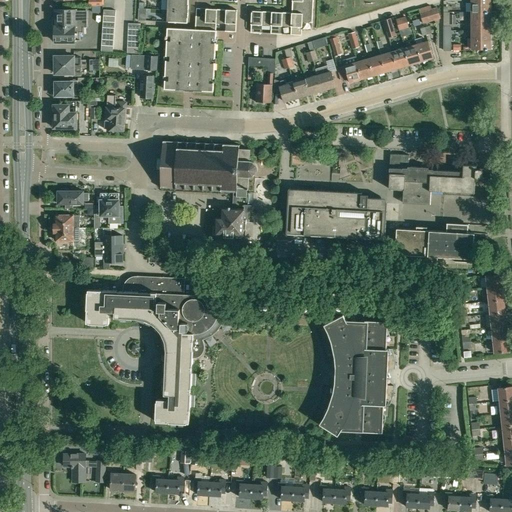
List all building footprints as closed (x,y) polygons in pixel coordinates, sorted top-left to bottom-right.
[(188,11),(188,0),(167,0),(167,10),(188,11)] [(292,0),(292,9),(313,10),(313,0),(292,0)] [(491,13),(490,0),(471,0),(471,13),(491,13)] [(429,10),(432,21),(440,18),(437,8),(429,10)] [(146,9),(139,9),(138,21),(145,21),(146,21),(146,9)] [(216,31),(217,9),(206,9),(206,17),(196,16),(195,29),(195,30),(209,30),(209,33),(216,33),(216,31)] [(216,31),(217,24),(225,24),(225,31),(236,32),(237,10),(217,9),(216,31)] [(312,23),(313,10),(292,9),(292,13),(291,35),(302,35),(302,22),(312,23)] [(56,10),(56,19),(52,19),(53,27),(56,26),(56,27),(55,27),(55,42),(68,42),(69,43),(73,43),(73,42),(75,42),(75,41),(81,40),(81,34),(84,34),(84,28),(85,28),(88,28),(88,12),(75,11),(56,10)] [(166,22),(188,23),(188,11),(167,10),(166,22)] [(432,21),(429,10),(420,13),(423,23),(432,21)] [(271,26),(271,34),(272,12),(252,11),(251,33),(261,33),(262,26),(263,26),(271,26)] [(291,35),(292,13),(272,12),(271,34),(282,34),(282,27),(291,27),(291,35)] [(491,13),(471,13),(472,49),(491,49),(491,13)] [(399,31),(407,28),(403,17),(396,19),(399,31)] [(383,20),(388,38),(396,35),(391,18),(383,20)] [(192,29),(167,28),(167,36),(171,36),(170,41),(167,40),(166,56),(170,56),(170,61),(166,60),(165,76),(169,76),(169,81),(165,80),(164,89),(189,90),(192,29)] [(208,38),(209,33),(209,30),(195,30),(195,29),(192,29),(189,90),(213,92),(214,83),(210,83),(210,78),(214,79),(215,63),(211,63),(211,58),(215,59),(216,38),(208,38)] [(355,32),(353,32),(348,34),(352,49),(360,47),(355,32)] [(415,39),(416,44),(421,61),(434,58),(428,41),(423,42),(422,37),(415,39)] [(336,38),(330,39),(335,56),(341,54),(336,38)] [(308,43),(310,51),(313,61),(318,59),(315,50),(312,42),(308,43)] [(416,44),(404,48),(409,65),(421,61),(416,44)] [(409,65),(404,48),(392,52),(397,69),(409,65)] [(392,52),(380,55),(386,72),(397,69),(392,52)] [(131,54),(131,69),(156,70),(156,56),(131,54)] [(386,72),(380,55),(368,59),(373,75),(386,72)] [(55,64),(55,65),(81,65),(81,60),(81,58),(74,58),(74,57),(55,57),(55,58),(54,60),(54,63),(55,64)] [(361,79),(356,62),(355,57),(343,60),(344,66),(349,83),(361,79)] [(108,67),(118,67),(118,59),(108,58),(108,67)] [(368,59),(356,62),(361,79),(373,75),(368,59)] [(81,73),(81,65),(55,65),(55,67),(54,68),(54,71),(55,72),(55,74),(73,74),(73,76),(81,76),(81,73)] [(317,76),(321,91),(335,87),(331,72),(330,72),(328,65),(315,69),(315,70),(317,76)] [(271,103),(272,84),(273,73),(275,73),(275,67),(268,67),(268,73),(268,84),(257,83),(256,102),(271,103)] [(140,84),(140,89),(141,89),(141,97),(151,98),(152,92),(153,92),(153,88),(152,87),(152,83),(152,82),(152,77),(142,76),(142,82),(141,82),(141,84),(140,84)] [(317,76),(305,79),(310,94),(321,91),(317,76)] [(78,78),(78,82),(66,81),(66,82),(56,82),(55,89),(54,90),(54,91),(54,94),(56,96),(72,96),(72,95),(78,95),(78,87),(83,87),(83,82),(83,78),(78,78)] [(298,98),(293,83),(287,84),(286,79),(280,81),(282,86),(279,87),(284,102),(298,98)] [(310,94),(305,79),(293,83),(298,98),(310,94)] [(104,119),(104,129),(110,129),(110,130),(123,130),(123,116),(125,115),(126,103),(115,102),(115,96),(107,95),(106,119),(104,119)] [(54,128),(64,128),(64,118),(65,118),(65,113),(68,113),(68,107),(71,107),(71,101),(66,101),(66,105),(54,105),(54,128)] [(76,101),(71,101),(71,107),(68,107),(68,113),(65,113),(65,118),(64,118),(64,128),(76,128),(76,101)] [(250,161),(250,149),(239,149),(239,145),(163,141),(162,154),(160,154),(160,159),(157,159),(156,170),(159,170),(159,175),(161,175),(160,188),(233,192),(232,209),(236,209),(237,200),(239,200),(240,197),(246,197),(247,190),(247,189),(248,189),(249,178),(250,177),(251,177),(252,177),(253,176),(254,176),(255,175),(256,174),(257,173),(257,172),(258,171),(258,170),(258,168),(257,167),(257,166),(256,165),(256,164),(255,163),(254,162),(253,162),(252,161),(251,161),(250,161)] [(430,191),(475,193),(475,186),(487,187),(487,178),(483,178),(483,169),(476,169),(476,165),(463,165),(463,172),(433,170),(434,168),(409,167),(409,155),(390,154),(389,174),(390,175),(389,189),(404,189),(403,202),(430,204),(430,191)] [(447,224),(447,231),(427,230),(427,228),(427,227),(416,227),(417,227),(416,230),(397,229),(396,239),(385,238),(387,203),(377,202),(377,201),(368,200),(368,195),(362,194),(362,192),(289,188),(286,233),(365,238),(365,242),(390,244),(390,261),(430,263),(437,264),(438,264),(438,263),(437,263),(438,257),(473,259),(474,233),(468,233),(468,225),(469,224),(447,223),(447,224)] [(65,209),(69,209),(69,204),(71,204),(71,191),(69,191),(69,189),(61,189),(61,191),(58,191),(58,195),(56,195),(56,200),(58,200),(58,204),(65,204),(65,209)] [(83,191),(71,191),(71,204),(69,204),(69,209),(73,209),(73,204),(84,204),(84,200),(86,200),(86,195),(84,195),(83,191)] [(109,216),(109,193),(100,193),(100,216),(109,216)] [(109,193),(109,216),(109,223),(123,223),(122,209),(119,209),(119,193),(109,193)] [(244,209),(236,209),(232,209),(222,208),(222,218),(216,218),(216,226),(213,226),(212,235),(224,235),(224,237),(234,238),(234,236),(245,236),(246,223),(249,223),(250,212),(253,212),(253,206),(244,205),(244,209)] [(54,228),(79,228),(79,215),(56,215),(56,222),(54,222),(54,228)] [(73,240),(80,240),(79,228),(54,228),(54,234),(56,234),(56,241),(73,241),(73,240)] [(103,242),(95,242),(95,249),(123,249),(123,235),(111,236),(111,228),(103,229),(103,232),(103,242)] [(265,245),(265,260),(275,260),(276,246),(265,245)] [(123,249),(95,249),(95,256),(103,256),(104,268),(110,268),(110,262),(123,262),(123,249)] [(145,256),(146,256),(150,257),(150,262),(175,263),(175,251),(159,250),(160,249),(146,249),(145,249),(144,249),(143,250),(142,251),(142,252),(142,253),(142,254),(143,255),(144,256),(145,256)] [(292,260),(305,261),(306,253),(292,252),(292,260)] [(306,261),(322,262),(323,253),(307,252),(306,261)] [(77,267),(94,267),(94,258),(77,257),(77,267)] [(487,289),(502,287),(501,274),(486,276),(487,289)] [(140,319),(154,324),(154,327),(156,330),(159,332),(162,333),(166,347),(167,350),(166,354),(165,368),(166,368),(165,376),(164,390),(165,390),(164,399),(157,399),(157,404),(156,404),(156,417),(156,422),(171,422),(171,423),(185,423),(189,423),(190,408),(191,394),(190,394),(191,386),(192,373),(191,373),(192,365),(193,358),(194,358),(196,358),(197,357),(201,355),(204,351),(205,347),(204,343),(202,338),(209,335),(215,330),(219,325),(222,318),(223,310),(208,310),(208,305),(206,301),(203,298),(199,296),(195,295),(184,294),(185,278),(137,276),(132,277),(128,279),(125,282),(123,287),(123,291),(117,291),(103,290),(88,290),(88,294),(87,294),(87,308),(86,323),(91,323),(91,324),(105,324),(109,324),(109,317),(119,317),(119,318),(133,318),(137,318),(140,319)] [(504,300),(502,287),(487,289),(489,301),(504,300)] [(489,301),(490,314),(505,313),(504,300),(489,301)] [(507,325),(505,313),(490,314),(491,327),(507,325)] [(393,354),(392,349),(386,349),(387,321),(360,320),(360,323),(347,322),(343,315),(324,325),(328,332),(331,342),(335,357),(336,367),(335,383),(333,392),(328,408),(324,416),(320,424),(338,435),(343,428),(355,429),(355,431),(382,433),(384,405),(389,405),(391,401),(393,396),(393,391),(394,386),(387,386),(388,369),(394,369),(395,364),(394,359),(393,354)] [(491,327),(493,340),(508,338),(507,325),(491,327)] [(509,351),(508,338),(493,340),(494,353),(509,351)] [(499,401),(511,399),(511,386),(498,388),(499,401)] [(511,412),(511,399),(499,401),(501,414),(511,412)] [(511,425),(511,412),(501,414),(502,426),(511,425)] [(511,438),(511,425),(502,426),(504,439),(511,438)] [(181,448),(181,463),(190,464),(191,449),(181,448)] [(198,465),(199,449),(191,449),(191,460),(191,464),(198,465)] [(241,460),(249,461),(249,458),(249,452),(234,451),(233,464),(241,464),(241,460)] [(269,478),(273,478),(275,453),(267,452),(266,464),(269,465),(269,478)] [(86,454),(64,454),(64,466),(72,466),(72,468),(73,468),(73,482),(85,482),(85,466),(97,466),(97,461),(86,460),(86,454)] [(97,466),(96,482),(105,482),(106,461),(97,461),(97,466)] [(421,468),(427,468),(427,476),(440,477),(441,465),(428,464),(428,462),(421,461),(421,468)] [(483,480),(483,478),(484,469),(471,468),(472,464),(464,463),(463,478),(483,480)] [(275,466),(274,478),(281,478),(282,466),(275,466)] [(441,478),(451,479),(452,467),(442,466),(441,478)] [(123,490),(124,474),(118,474),(118,472),(111,472),(110,490),(123,490)] [(497,485),(498,476),(498,474),(484,473),(484,484),(497,485)] [(136,475),(124,474),(123,490),(124,490),(124,492),(130,492),(130,491),(135,491),(136,475)] [(323,502),(335,503),(336,489),(335,489),(336,481),(326,481),(326,476),(322,475),(322,481),(321,481),(321,486),(320,498),(323,499),(323,502)] [(156,492),(168,493),(169,479),(160,479),(160,476),(154,476),(153,489),(156,489),(156,492)] [(178,480),(169,479),(168,493),(180,494),(180,490),(184,491),(184,477),(178,477),(178,480)] [(198,495),(210,495),(211,482),(201,481),(202,478),(195,478),(194,491),(198,491),(198,495)] [(211,478),(211,482),(210,495),(221,496),(221,493),(225,493),(226,480),(220,479),(220,478),(211,478)] [(243,480),(243,481),(237,481),(236,493),(240,494),(240,497),(251,498),(252,484),(252,480),(243,480)] [(252,484),(251,498),(263,499),(263,495),(267,495),(268,482),(262,482),(261,485),(252,484)] [(282,500),(293,501),(294,487),(285,486),(285,484),(279,483),(278,496),(282,496),(282,497),(282,500)] [(303,487),(294,487),(293,501),(304,501),(305,498),(309,498),(309,485),(303,485),(303,487)] [(345,490),(336,489),(335,503),(346,504),(346,500),(351,500),(351,488),(345,487),(345,490)] [(365,505),(377,505),(378,492),(368,491),(368,488),(362,488),(361,501),(365,501),(365,505)] [(418,508),(419,494),(419,489),(410,489),(410,491),(404,491),(403,503),(407,503),(407,507),(418,508)] [(387,492),(378,492),(377,505),(388,506),(388,503),(392,503),(393,490),(387,490),(387,492)] [(419,494),(418,508),(430,509),(430,505),(434,505),(435,493),(429,492),(428,495),(419,494)] [(460,510),(461,497),(452,496),(452,493),(446,493),(445,506),(449,506),(449,510),(460,510)] [(461,497),(460,510),(472,511),(472,508),(476,508),(476,495),(470,495),(470,497),(461,497)] [(489,511),(501,511),(502,499),(493,499),(493,496),(487,496),(486,508),(490,509),(489,511)] [(511,500),(502,499),(501,511),(511,511),(511,497),(511,500)]
